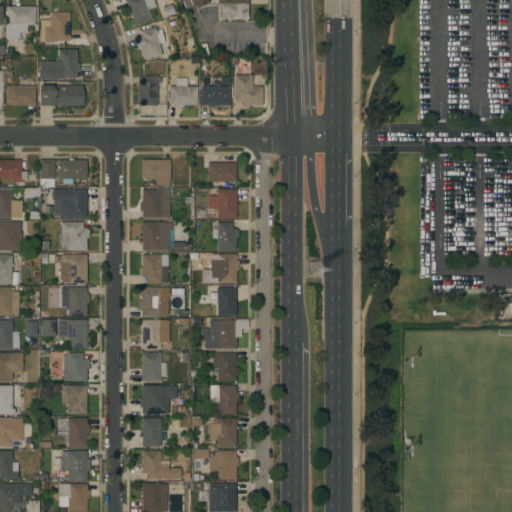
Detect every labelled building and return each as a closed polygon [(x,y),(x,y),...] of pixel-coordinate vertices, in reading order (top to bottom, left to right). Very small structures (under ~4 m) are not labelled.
[(134,25),(132,18),(130,19),(128,13),(129,13),(124,0),(153,0),(156,6),(148,9),(152,18),(134,25)] [(188,0),(247,0),(247,3),(217,3),(217,0),(207,0),(208,3),(195,8),(193,5),(191,5),(188,0)] [(165,17),(161,8),(171,4),(175,13),(165,17)] [(217,4),(247,4),(247,19),(217,19),(217,4)] [(34,6),(34,25),(26,25),(26,32),(19,32),(19,38),(6,38),(6,6),(34,6)] [(69,12),(68,41),(51,41),(51,43),(38,43),(38,20),(49,20),(49,12),(69,12)] [(154,27),(154,30),(160,29),(164,42),(158,43),(161,55),(143,59),(140,47),(138,47),(135,45),(134,41),(136,38),(141,37),(140,31),(154,27)] [(76,49),(76,63),(79,63),(79,71),(76,71),(76,78),(61,78),(61,79),(38,79),(38,61),(55,61),(55,58),(58,58),(57,49),(76,49)] [(233,75),(251,75),(251,78),(260,78),(260,86),(262,86),(262,105),(249,105),(249,108),(240,108),(240,105),(239,105),(239,101),(233,101),(233,75)] [(137,76),(157,76),(157,77),(160,77),(160,82),(157,82),(157,106),(137,105),(137,76)] [(168,86),(175,86),(175,78),(186,78),(186,86),(196,86),(197,105),(183,105),(183,107),(175,107),(175,105),(168,105),(168,86)] [(200,86),(213,86),(213,82),(219,82),(219,86),(229,86),(229,105),(200,105),(200,86)] [(82,86),(82,105),(57,105),(53,107),(50,106),(39,106),(39,85),(52,85),(52,89),(54,89),(54,85),(82,86)] [(6,86),(34,86),(34,105),(6,105),(6,86)] [(86,179),(71,179),(71,183),(61,183),(61,179),(57,179),(57,160),(67,160),(67,158),(71,158),(71,160),(86,160),(86,179)] [(0,160),(20,160),(20,171),(26,171),(26,182),(23,182),(23,185),(14,185),(14,182),(10,182),(10,179),(0,178),(0,160)] [(53,160),(53,167),(55,167),(55,170),(54,170),(54,179),(53,179),(53,187),(39,187),(39,160),(53,160)] [(169,160),(169,179),(169,186),(155,186),(155,179),(140,179),(140,160),(169,160)] [(235,163),(235,182),(206,182),(206,163),(235,163)] [(0,186),(11,186),(11,200),(21,200),(21,211),(23,211),(23,220),(10,220),(10,218),(0,218),(0,186)] [(22,197),(22,188),(36,188),(36,197),(22,197)] [(86,189),(86,217),(58,217),(58,216),(52,216),(52,200),(51,200),(51,189),(86,189)] [(169,217),(141,218),(141,211),(138,211),(138,203),(141,203),(141,189),(169,189),(169,217)] [(235,218),(215,218),(215,209),(207,209),(207,199),(215,199),(215,189),(235,189),(235,218)] [(195,218),(195,210),(205,210),(205,218),(195,218)] [(29,219),(29,211),(38,211),(38,219),(29,219)] [(141,222),(158,221),(158,222),(171,222),(171,229),(168,229),(168,250),(141,250),(141,222)] [(0,222),(15,222),(15,226),(11,226),(11,251),(0,251),(0,222)] [(82,222),(82,228),(85,228),(85,229),(88,229),(88,237),(86,237),(86,250),(56,251),(56,244),(58,244),(57,232),(60,232),(60,222),(82,222)] [(216,238),(211,238),(211,229),(216,229),(216,222),(231,222),(231,228),(235,228),(235,230),(237,230),(237,237),(235,237),(235,250),(216,250),(216,238)] [(0,254),(11,254),(11,283),(0,283),(0,254)] [(86,283),(60,283),(60,254),(86,254),(86,283)] [(141,276),(138,276),(138,267),(141,267),(141,254),(167,254),(167,283),(145,283),(145,277),(141,277),(141,276)] [(201,283),(201,269),(209,269),(209,254),(235,254),(235,261),(237,261),(237,269),(235,269),(235,283),(201,283)] [(0,287),(11,287),(11,291),(18,291),(18,314),(11,314),(11,316),(0,316),(0,287)] [(86,294),(88,294),(88,300),(86,300),(85,316),(67,316),(67,307),(60,307),(60,287),(86,287),(86,294)] [(140,310),(137,310),(137,300),(140,300),(140,287),(159,287),(168,287),(168,293),(169,293),(169,297),(167,297),(167,316),(140,316),(140,310)] [(235,316),(198,315),(191,315),(191,302),(198,302),(198,295),(208,295),(208,287),(235,287),(235,316)] [(0,320),(11,320),(11,331),(18,331),(18,349),(0,348),(0,320)] [(54,336),(40,336),(40,320),(54,320),(54,336)] [(86,348),(67,348),(67,337),(56,337),(56,320),(86,320),(86,348)] [(141,342),(138,342),(138,333),(141,333),(141,320),(168,320),(168,342),(160,342),(160,348),(141,348),(141,342)] [(247,320),(247,328),(240,328),(240,337),(235,337),(235,350),(201,350),(200,342),(197,342),(197,329),(208,329),(208,320),(247,320)] [(36,336),(24,336),(24,332),(23,332),(23,328),(24,328),(24,321),(36,321),(36,336)] [(0,352),(22,353),(22,372),(11,372),(11,381),(0,381),(0,352)] [(82,353),(82,359),(88,359),(88,367),(86,367),(85,381),(62,381),(62,355),(67,355),(67,352),(82,353)] [(141,353),(160,353),(160,363),(165,363),(165,376),(159,376),(159,381),(141,381),(141,353)] [(179,362),(180,353),(187,353),(187,362),(179,362)] [(235,381),(209,381),(209,374),(216,374),(216,372),(211,372),(211,353),(235,353),(235,381)] [(208,380),(199,379),(199,376),(195,376),(195,381),(192,381),(192,383),(188,383),(188,377),(189,377),(189,370),(192,370),(192,369),(200,369),(200,370),(208,370),(208,380)] [(0,385),(11,385),(11,409),(14,409),(14,414),(0,414),(0,385)] [(86,414),(67,414),(67,404),(61,404),(61,385),(86,385),(86,414)] [(141,407),(138,407),(138,399),(141,399),(141,385),(160,385),(160,386),(167,386),(167,399),(168,399),(168,414),(141,414),(141,407)] [(235,392),(237,392),(237,401),(235,401),(235,414),(216,414),(216,403),(208,402),(209,385),(235,385),(235,392)] [(181,417),(181,415),(191,415),(191,428),(186,428),(186,432),(171,432),(171,427),(167,427),(167,418),(171,418),(171,417),(181,417)] [(0,418),(11,418),(11,423),(12,423),(12,420),(21,420),(21,446),(11,446),(11,447),(0,447),(0,418)] [(67,447),(67,436),(56,436),(56,419),(67,419),(67,418),(86,418),(86,425),(88,425),(88,433),(86,433),(86,446),(67,447)] [(141,418),(160,418),(160,427),(166,427),(166,443),(160,443),(160,447),(152,447),(152,449),(145,449),(145,447),(141,447),(141,418)] [(192,426),(192,418),(200,418),(200,426),(192,426)] [(235,447),(216,447),(216,439),(211,439),(211,440),(207,440),(207,424),(216,424),(216,418),(235,418),(235,447)] [(191,459),(191,449),(207,449),(207,459),(191,459)] [(0,451),(11,451),(11,462),(17,462),(17,479),(0,479),(0,451)] [(86,459),(89,459),(89,471),(86,471),(86,479),(62,479),(62,475),(60,475),(60,471),(52,471),(52,458),(60,458),(60,451),(86,451),(86,459)] [(141,451),(160,451),(160,461),(169,461),(169,469),(176,469),(176,480),(170,480),(170,476),(169,476),(169,478),(160,478),(160,479),(145,479),(145,473),(141,473),(141,451)] [(235,457),(237,457),(237,466),(235,466),(235,479),(216,480),(216,472),(208,472),(208,458),(211,458),(211,451),(235,451),(235,457)] [(190,490),(190,482),(200,482),(200,490),(190,490)] [(0,511),(0,483),(30,483),(30,498),(19,498),(19,503),(11,503),(11,511),(0,511)] [(86,490),(88,490),(88,498),(86,498),(86,511),(67,511),(67,507),(66,507),(66,511),(59,511),(59,506),(58,506),(58,497),(57,497),(57,483),(86,483),(86,490)] [(141,483),(159,483),(159,484),(166,484),(166,511),(141,511),(141,507),(141,483)] [(235,511),(207,511),(207,483),(235,483),(235,511)] [(38,511),(25,511),(25,500),(38,500),(38,511)]
